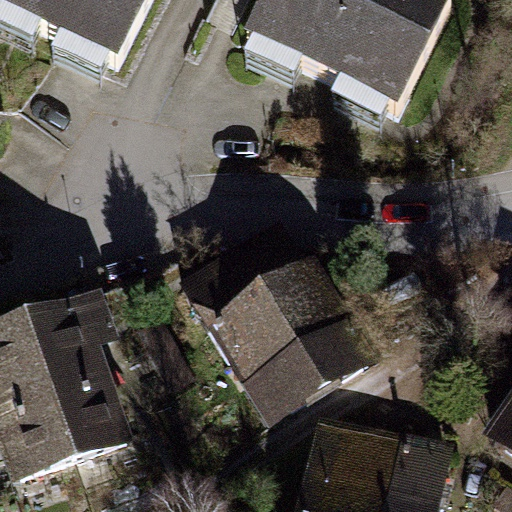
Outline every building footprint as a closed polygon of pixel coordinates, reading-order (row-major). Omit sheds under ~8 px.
[(163,0),(0,0),(0,6),(129,70),(163,0)] [(468,11),(445,0),(281,0),(256,55),(414,127),(468,11)] [(282,239),(187,297),(269,431),(364,372),(282,239)] [(107,299),(0,339),(0,438),(24,503),(150,456),(115,363),(129,358),(107,299)] [(511,426),(497,444),(511,455),(511,426)] [(327,438),(308,511),(460,511),(470,472),(327,438)]
